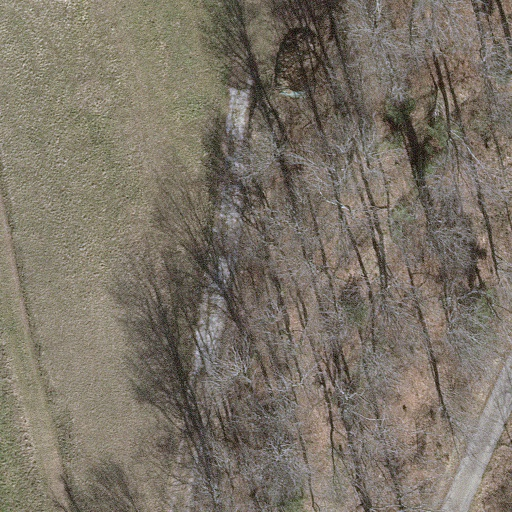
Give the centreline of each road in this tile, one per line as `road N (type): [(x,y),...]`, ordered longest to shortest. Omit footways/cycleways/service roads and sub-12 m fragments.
road 1 (track): [(181,511),(236,207),(246,87)]
road 2 (track): [(58,511),(50,440),(0,224)]
road 3 (track): [(511,387),(457,511)]
